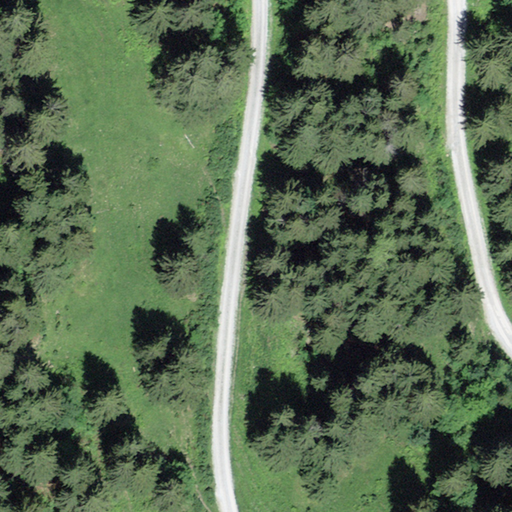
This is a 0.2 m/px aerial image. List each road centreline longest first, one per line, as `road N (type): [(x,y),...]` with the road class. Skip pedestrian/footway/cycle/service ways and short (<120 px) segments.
road 1 (track): [(257,0),(261,38),(219,425),(226,511)]
road 2 (track): [(511,342),(494,308),(463,167),(456,0)]
